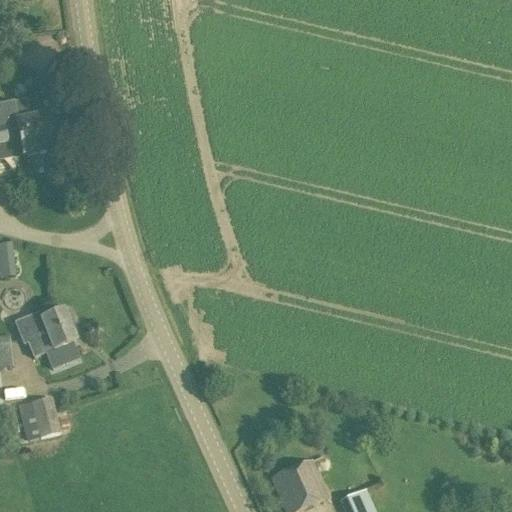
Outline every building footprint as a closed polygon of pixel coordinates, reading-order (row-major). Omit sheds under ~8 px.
[(0,148),(20,147),(76,137),(71,115),(31,122),(27,101),(0,105),(0,148)] [(0,281),(14,280),(11,247),(0,247),(0,281)] [(45,323),(41,315),(14,326),(23,349),(27,347),(33,362),(75,345),(63,315),(45,323)] [(113,359),(117,368),(132,361),(128,352),(113,359)] [(27,445),(60,437),(51,402),(18,410),(27,445)] [(322,486),(312,463),(269,482),(282,511),(307,511),(329,502),(329,501),(330,501),(323,485),(322,486)] [(365,491),(369,502),(388,495),(384,484),(365,491)] [(359,497),(354,487),(337,495),(341,505),(339,506),(341,511),(372,511),(365,495),(359,497)]
